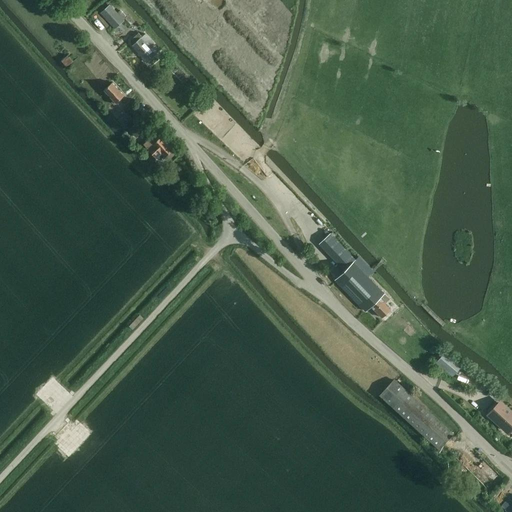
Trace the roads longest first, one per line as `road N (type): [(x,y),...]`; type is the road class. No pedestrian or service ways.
road 1 (unclassified): [(0,479),(233,230)]
road 2 (tertiary): [(325,296),(506,466)]
road 3 (tertiary): [(188,140),(325,296)]
road 4 (tertiary): [(60,0),(188,140)]
